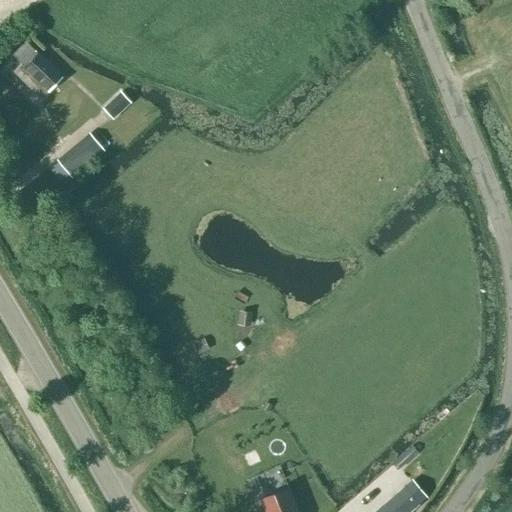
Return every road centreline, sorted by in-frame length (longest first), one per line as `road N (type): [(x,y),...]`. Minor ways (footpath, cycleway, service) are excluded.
road 1 (unclassified): [(511,275),(492,200),(412,0)]
road 2 (secondary): [(123,511),(0,299)]
road 3 (unclassified): [(451,511),(490,449),(511,387)]
